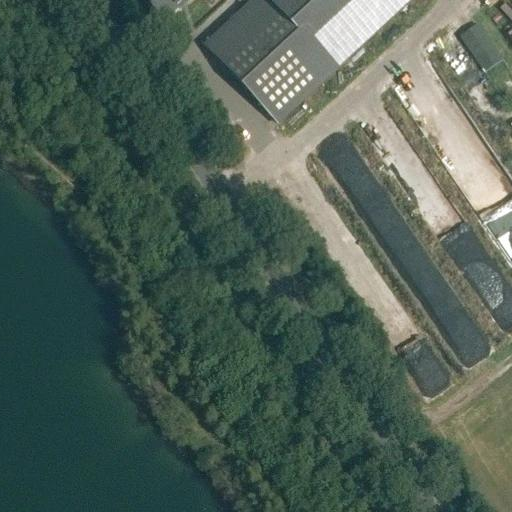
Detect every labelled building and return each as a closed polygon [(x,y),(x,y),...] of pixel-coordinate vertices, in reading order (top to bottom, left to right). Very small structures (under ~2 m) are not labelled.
[(144,0),(162,19),(163,19),(177,6),(176,5),(181,0),(183,0),(185,2),(186,0),(144,0)] [(257,0),(206,48),(277,125),(412,0),(257,0)] [(477,25),(458,39),(482,75),(501,62),(477,25)] [(511,284),(498,289),(507,319),(511,317),(511,284)] [(445,310),(468,356),(491,344),(468,298),(445,310)]
